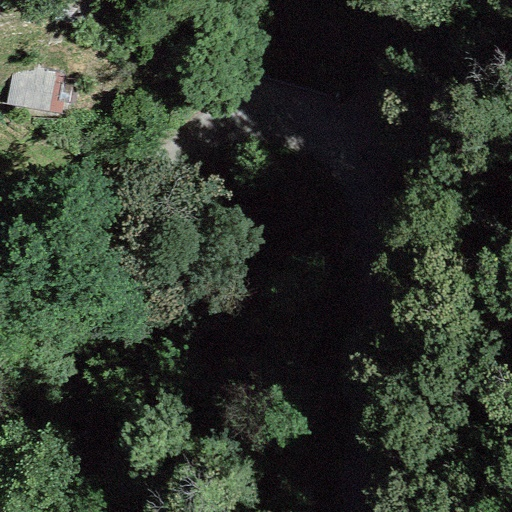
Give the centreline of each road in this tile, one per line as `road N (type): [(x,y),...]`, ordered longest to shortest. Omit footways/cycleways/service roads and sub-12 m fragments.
road 1 (unclassified): [(356,511),(357,433),(374,311),(369,236),(348,153),(281,111),(250,110),(221,119),(121,181),(0,202)]
road 2 (track): [(365,0),(366,61),(348,153)]
